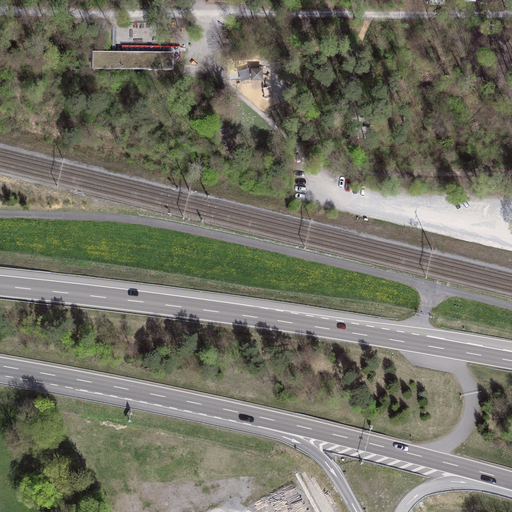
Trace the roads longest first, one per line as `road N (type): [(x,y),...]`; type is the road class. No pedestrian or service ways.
road 1 (motorway): [(0,366),(260,417),(511,481)]
road 2 (motorway): [(511,360),(0,285)]
road 3 (track): [(511,15),(13,11)]
